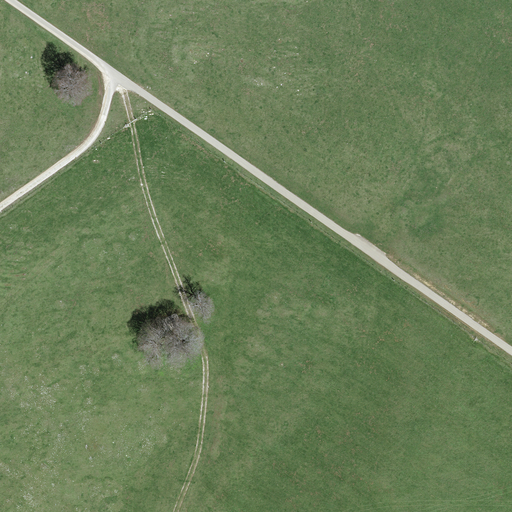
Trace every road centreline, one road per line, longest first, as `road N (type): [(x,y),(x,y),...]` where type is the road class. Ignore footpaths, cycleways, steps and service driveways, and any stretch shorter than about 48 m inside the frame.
road 1 (track): [(9,0),(511,351)]
road 2 (track): [(175,511),(206,369),(113,72)]
road 3 (track): [(0,210),(95,134),(113,72)]
